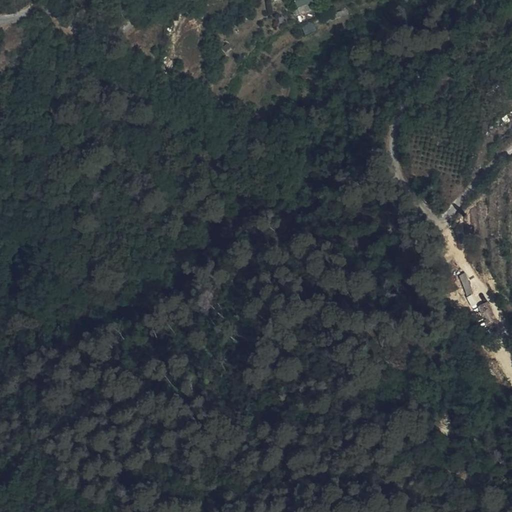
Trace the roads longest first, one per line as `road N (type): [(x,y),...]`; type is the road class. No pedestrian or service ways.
road 1 (residential): [(487,0),(430,52),(398,111),(392,145),(409,197),(438,220),(511,152)]
road 2 (residential): [(0,19),(56,12),(74,39),(85,38),(110,18),(180,0)]
